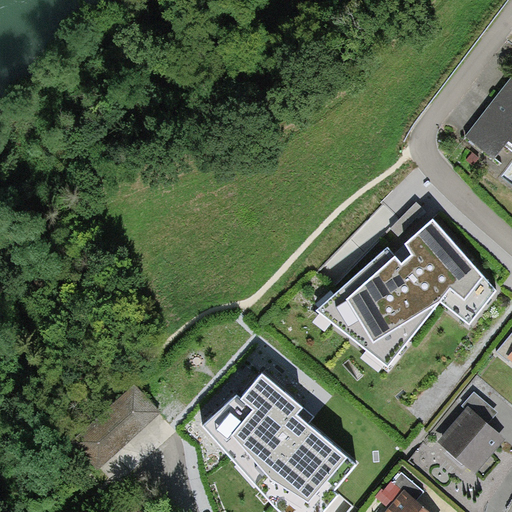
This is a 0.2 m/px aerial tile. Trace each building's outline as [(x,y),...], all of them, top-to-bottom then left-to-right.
[(511,88),(508,85),(466,141),(494,162),(507,146),(511,149),(511,88)] [(496,292),(434,225),(406,246),(414,258),(402,268),(388,248),(318,311),(386,369),(440,303),(471,325),(496,292)] [(308,408),(264,370),(243,396),(237,390),(202,425),(279,511),(322,511),(339,494),(334,490),(359,461),(349,453),(303,413),(308,408)] [(135,390),(77,442),(99,467),(157,414),(135,390)] [(438,444),(475,475),(506,440),(489,425),(500,413),(475,392),(462,407),(467,410),(438,444)] [(405,491),(417,501),(425,492),(402,473),(384,494),(395,503),(405,491)] [(395,503),(387,511),(429,511),(420,504),(417,501),(405,491),(395,503)]
